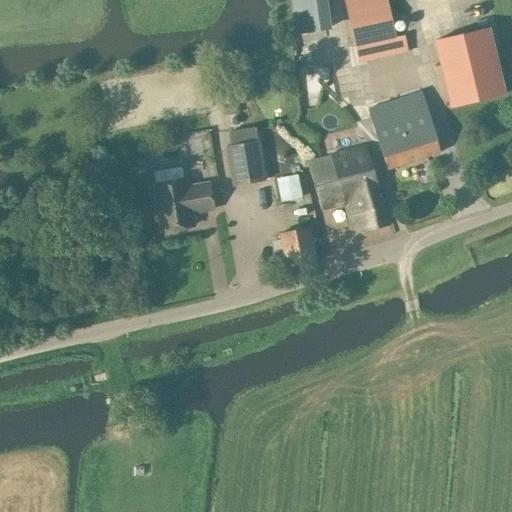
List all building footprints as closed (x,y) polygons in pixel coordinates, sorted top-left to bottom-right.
[(344,0),(354,46),(395,37),(386,0),(344,0)] [(434,41),(450,107),(505,94),(489,28),(434,41)] [(404,35),(395,37),(354,46),(358,63),(408,52),(404,35)] [(217,78),(223,115),(238,113),(232,75),(217,78)] [(387,169),(439,152),(419,92),(368,109),(387,169)] [(226,145),(232,185),(264,180),(257,140),(226,145)] [(363,147),(325,156),(329,171),(330,171),(336,178),(346,176),(348,184),(348,192),(346,193),(347,197),(349,196),(351,208),(357,205),(359,213),(382,207),(366,152),(364,148),(363,147)] [(325,156),(307,161),(321,210),(344,205),(352,234),(388,224),(382,207),(359,213),(357,205),(351,208),(349,196),(347,197),(346,193),(348,192),(348,184),(346,176),(336,178),(330,171),(329,171),(325,156)] [(191,212),(212,209),(208,183),(187,187),(185,178),(153,184),(161,230),(193,225),(191,212)] [(286,267),(315,260),(308,227),(279,233),(286,267)]
